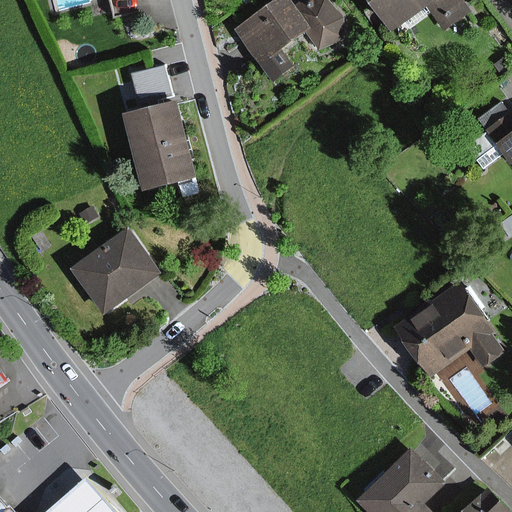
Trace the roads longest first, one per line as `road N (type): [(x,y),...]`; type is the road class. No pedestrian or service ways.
road 1 (residential): [(247,251),(300,269),(511,491)]
road 2 (residential): [(178,0),(247,251)]
road 3 (residential): [(247,251),(233,281),(87,409)]
road 4 (primary): [(0,285),(87,409)]
road 5 (primary): [(87,409),(174,511)]
